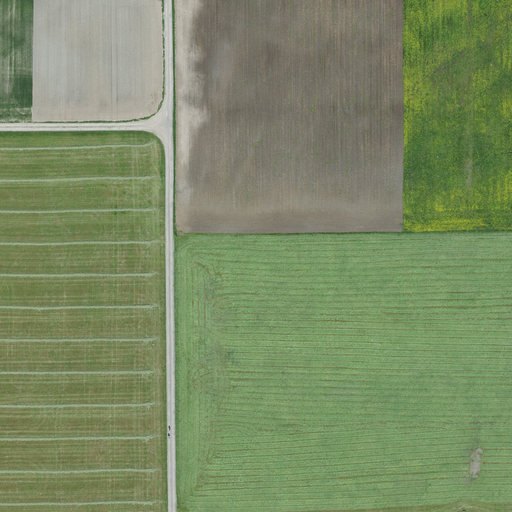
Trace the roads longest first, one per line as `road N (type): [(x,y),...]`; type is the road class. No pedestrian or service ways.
road 1 (track): [(172,511),(167,0)]
road 2 (track): [(168,125),(0,128)]
